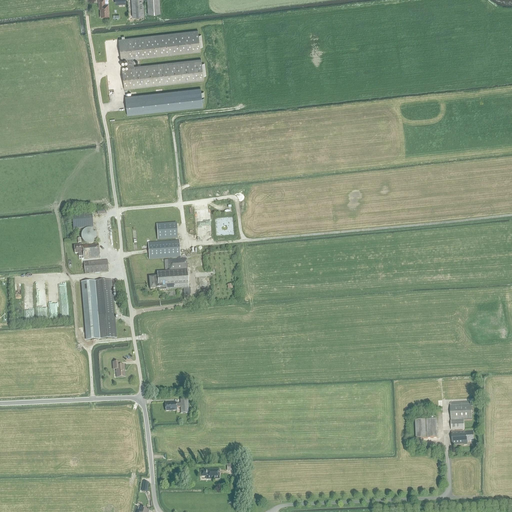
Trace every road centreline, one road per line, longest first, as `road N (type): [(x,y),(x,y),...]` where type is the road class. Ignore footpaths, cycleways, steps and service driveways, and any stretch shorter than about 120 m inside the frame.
road 1 (unclassified): [(142,396),(85,0)]
road 2 (unclassified): [(0,403),(142,396)]
